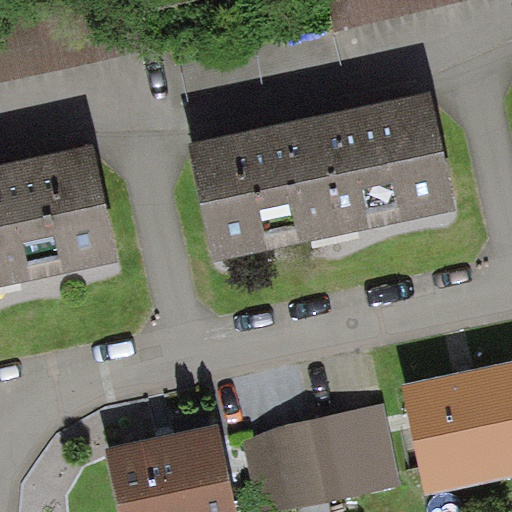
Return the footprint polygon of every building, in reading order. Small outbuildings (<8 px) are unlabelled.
[(511,0),(317,0),(328,45),(511,0)] [(430,105),(187,157),(212,275),(456,222),(430,105)] [(92,153),(0,172),(0,296),(117,272),(92,153)] [(511,375),(404,399),(425,501),(511,482),(511,375)] [(347,420),(240,442),(254,511),(311,511),(364,501),(347,420)] [(233,511),(218,438),(104,462),(114,511),(233,511)]
